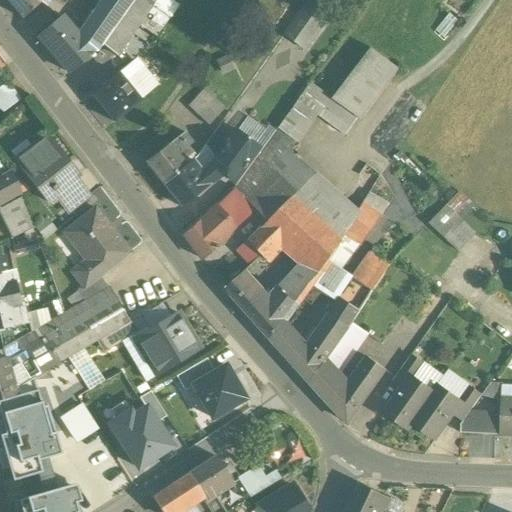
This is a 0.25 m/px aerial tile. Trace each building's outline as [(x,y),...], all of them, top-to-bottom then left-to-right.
[(17,0),(11,6),(22,19),(40,3),(41,2),(38,0),(17,0)] [(103,0),(78,36),(76,38),(94,52),(100,44),(130,0),(103,0)] [(141,0),(130,0),(100,44),(116,57),(139,25),(151,8),(148,6),(141,0)] [(286,11),(270,0),(264,0),(257,11),(276,25),(286,11)] [(307,3),(283,36),(305,51),(328,18),(307,3)] [(151,8),(139,25),(153,35),(165,17),(151,8)] [(78,36),(61,16),(37,37),(69,74),(94,52),(76,38),(78,36)] [(371,49),(332,100),(358,119),(397,68),(371,49)] [(134,75),(127,67),(118,74),(124,83),(134,75)] [(118,74),(117,74),(92,96),(113,122),(139,101),(139,100),(124,83),(118,74)] [(134,75),(124,83),(139,100),(148,93),(134,75)] [(7,83),(0,87),(0,110),(2,113),(20,100),(7,83)] [(332,100),(311,85),(298,102),(317,116),(344,136),(358,119),(332,100)] [(223,110),(203,90),(188,106),(208,126),(223,110)] [(298,102),(278,130),(293,141),(297,144),(317,116),(298,102)] [(238,185),(234,190),(256,210),(257,211),(269,223),(270,222),(298,193),(316,175),(287,150),(293,141),(278,130),(261,153),(238,185)] [(181,134),(145,163),(163,185),(186,167),(176,154),(189,144),(181,134)] [(235,134),(216,160),(201,173),(209,184),(222,173),(238,185),(261,153),(258,151),(254,142),(252,140),(253,139),(251,138),(250,139),(248,137),(238,136),(235,134)] [(44,138),(15,161),(50,205),(57,199),(76,184),(61,166),(64,164),(44,138)] [(199,139),(192,148),(198,156),(206,144),(199,139)] [(186,167),(163,185),(180,207),(209,184),(201,173),(192,162),(186,167)] [(358,212),(316,175),(298,193),(345,234),(359,212),(358,212)] [(7,177),(0,180),(0,202),(13,195),(7,177)] [(76,184),(57,199),(67,213),(87,198),(76,184)] [(256,210),(234,190),(215,208),(234,229),(256,210)] [(304,266),(282,291),(297,302),(311,286),(328,263),(339,249),(337,248),(345,234),(298,193),(270,222),(269,223),(250,242),(267,262),(282,246),(304,266)] [(389,205),(369,193),(364,204),(382,216),(389,205)] [(480,215),(458,194),(445,207),(467,228),(480,215)] [(22,197),(0,209),(0,219),(10,240),(33,228),(22,197)] [(364,204),(359,212),(345,234),(360,243),(382,216),(364,204)] [(467,228),(445,207),(428,225),(459,252),(475,235),(467,228)] [(215,208),(200,223),(183,237),(200,259),(234,229),(215,208)] [(109,238),(89,214),(62,235),(84,263),(70,274),(82,289),(83,290),(98,278),(129,254),(113,235),(109,238)] [(351,278),(328,263),(311,286),(321,292),(333,301),(325,314),(330,317),(346,329),(390,265),(371,251),(351,278)] [(0,273),(0,327),(22,323),(21,321),(10,271),(0,273)] [(246,274),(226,291),(236,302),(250,289),(263,302),(267,297),(246,274)] [(98,278),(83,290),(82,289),(77,293),(84,302),(108,289),(98,278)] [(84,302),(48,323),(55,335),(113,298),(108,289),(84,302)] [(263,302),(250,289),(236,302),(269,339),(282,324),(297,302),(282,291),(271,303),(267,297),(263,302)] [(55,335),(43,343),(50,355),(55,364),(56,363),(57,363),(100,339),(128,323),(114,298),(113,298),(55,335)] [(177,314),(134,340),(155,375),(198,349),(177,314)] [(128,323),(100,339),(107,350),(146,327),(139,316),(128,323)] [(307,348),(294,367),(309,383),(324,362),(343,334),(346,329),(330,317),(307,348)] [(22,323),(0,327),(0,345),(1,350),(30,333),(27,320),(21,321),(22,323)] [(48,323),(35,331),(43,343),(55,335),(48,323)] [(282,324),(269,339),(294,367),(307,348),(282,324)] [(351,332),(346,329),(343,334),(347,337),(351,332)] [(50,355),(33,366),(38,375),(55,364),(50,355)] [(410,357),(393,381),(402,388),(410,377),(413,379),(423,366),(410,357)] [(4,358),(0,359),(0,401),(15,397),(13,390),(8,371),(4,358)] [(28,359),(8,371),(13,390),(33,379),(38,375),(33,366),(28,359)] [(184,392),(192,387),(192,386),(214,373),(206,359),(197,365),(175,377),(184,392)] [(347,389),(333,410),(347,424),(384,370),(368,359),(347,389)] [(347,389),(324,362),(309,383),(323,399),(333,410),(347,389)] [(402,388),(385,413),(408,430),(412,424),(412,423),(433,394),(433,393),(442,380),(423,366),(413,379),(410,377),(402,388)] [(225,367),(214,373),(192,386),(192,387),(211,419),(245,400),(225,367)] [(433,394),(412,423),(412,424),(435,439),(453,414),(460,403),(458,401),(467,388),(447,373),(442,380),(433,393),(433,394)] [(37,390),(33,379),(13,390),(15,397),(37,390)] [(511,387),(502,387),(501,399),(511,399),(511,387)] [(467,388),(458,401),(460,403),(453,414),(463,422),(470,413),(481,397),(467,388)] [(15,397),(0,401),(0,423),(3,435),(0,435),(0,442),(12,482),(49,471),(45,459),(61,454),(46,407),(42,408),(37,390),(15,397)] [(166,417),(150,392),(140,398),(146,408),(156,424),(166,417)] [(511,399),(501,399),(501,414),(500,436),(511,436),(511,399)] [(171,447),(156,424),(146,408),(135,415),(133,411),(109,426),(137,470),(171,447)] [(501,414),(470,413),(463,422),(460,426),(460,434),(500,436),(501,414)] [(214,458),(187,476),(201,497),(200,497),(204,503),(213,497),(232,485),(226,476),(231,473),(227,466),(222,469),(214,458)] [(187,476),(152,498),(161,511),(177,511),(200,497),(201,497),(187,476)] [(75,484),(18,501),(21,511),(76,511),(74,503),(80,502),(75,484)] [(292,487),(258,508),(262,511),(301,511),(306,509),(292,487)] [(382,495),(365,488),(353,511),(376,511),(374,511),(382,495)] [(387,511),(392,501),(382,496),(374,511),(376,511),(387,511)] [(200,497),(177,511),(200,511),(203,511),(200,506),(203,503),(204,503),(200,497)] [(223,511),(213,497),(204,503),(203,503),(208,511),(223,511)] [(203,511),(200,511),(208,511),(203,503),(200,506),(203,511)]
